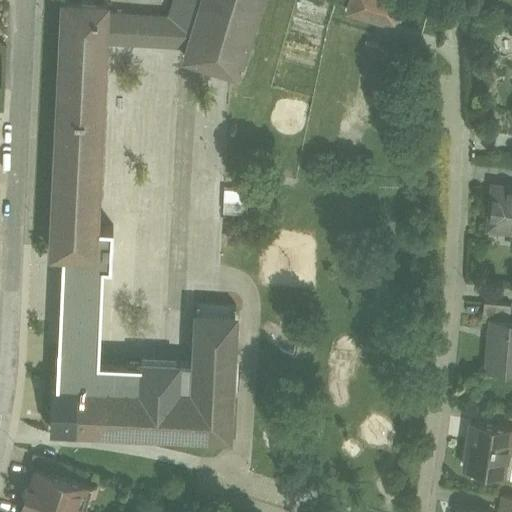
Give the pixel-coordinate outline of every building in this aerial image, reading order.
[(106,1),(87,0),(62,0),(51,251),(63,251),(62,269),(95,271),(95,264),(97,224),(105,40),(122,40),(122,39),(119,39),(119,29),(140,30),(140,17),(142,17),(141,13),(106,10),(106,1)] [(260,0),(173,0),(169,15),(150,14),(149,31),(161,31),(161,43),(189,44),(185,57),(237,73),(260,0)] [(351,0),(349,10),(348,10),(348,12),(349,12),(396,25),(395,26),(397,26),(397,25),(403,0),(404,0),(351,0)] [(150,14),(141,13),(142,17),(140,17),(140,30),(119,29),(119,39),(122,39),(122,40),(161,43),(161,31),(149,31),(150,14)] [(511,189),(494,188),(490,227),(511,229),(511,189)] [(95,264),(112,265),(114,225),(97,224),(95,264)] [(237,304),(198,302),(195,361),(141,358),(141,361),(100,358),(104,272),(95,271),(62,269),(57,381),(54,381),(51,428),(76,429),(77,426),(230,434),(237,304)] [(511,303),(484,301),(483,318),(491,319),(491,318),(511,319),(511,303)] [(511,319),(491,318),(491,319),(487,368),(511,370),(511,319)] [(511,427),(471,421),(471,423),(475,424),(473,438),(468,437),(464,469),(504,474),(511,427)] [(56,458),(34,451),(29,466),(36,468),(36,466),(52,472),(56,458)] [(52,472),(36,466),(36,468),(30,484),(28,484),(24,498),(26,498),(21,511),(77,511),(87,482),(52,472)] [(511,511),(511,494),(503,493),(500,511),(511,511)]
